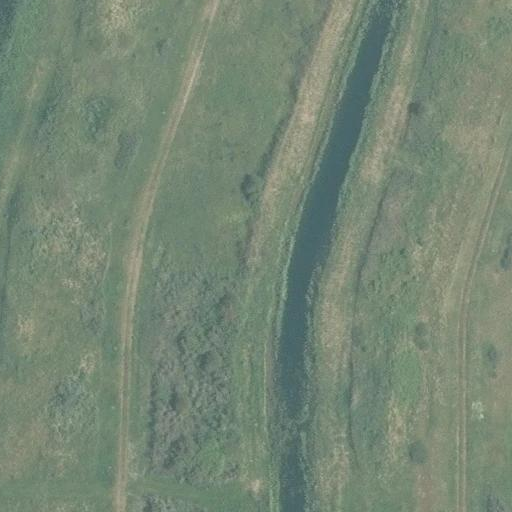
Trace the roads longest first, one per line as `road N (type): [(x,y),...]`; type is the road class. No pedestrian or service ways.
road 1 (track): [(120,511),(131,267),(211,0)]
road 2 (track): [(462,511),(464,346),(483,237),(511,145)]
